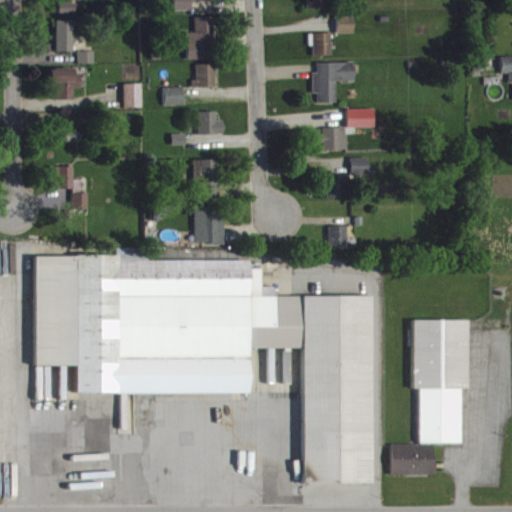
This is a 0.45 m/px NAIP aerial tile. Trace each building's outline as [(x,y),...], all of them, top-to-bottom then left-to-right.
[(56,0),(57,22),(74,21),(73,0),(56,0)] [(192,18),(192,0),(174,1),(175,19),(192,18)] [(213,0),(195,0),(195,9),(214,9),(213,0)] [(308,0),(309,16),(328,16),(327,0),(308,0)] [(355,42),(355,24),(338,24),(338,42),(355,42)] [(189,68),(216,67),(214,25),(196,26),(196,40),(188,41),(189,68)] [(58,60),(74,59),(74,28),(57,28),(58,60)] [(314,63),(332,64),(332,41),(314,41),(314,63)] [(95,72),(95,60),(79,60),(79,72),(95,72)] [(511,64),(502,65),(502,82),(510,81),(510,91),(511,91),(511,64)] [(337,111),(338,90),(356,90),(356,71),(319,70),(318,81),(314,81),(314,101),(319,101),(319,111),(337,111)] [(196,96),(217,95),(216,72),(195,73),(196,96)] [(75,76),(54,76),(54,107),(75,106),(75,97),(82,96),(82,81),(75,81),(75,76)] [(142,91),(124,92),(125,116),(143,116),(142,91)] [(165,96),(165,114),(185,113),(184,95),(165,96)] [(375,117),(347,118),(348,136),(375,135),(375,117)] [(224,128),(218,129),(217,119),(198,120),(198,143),(224,143),(224,128)] [(75,131),(58,131),(58,149),(81,150),(81,140),(75,140),(75,131)] [(348,158),(348,136),(323,136),(323,158),(348,158)] [(172,142),(173,154),(187,153),(187,142),(172,142)] [(369,165),(352,166),(352,182),(370,182),(369,165)] [(218,207),(219,168),(198,167),(197,206),(218,207)] [(50,197),(71,197),(71,218),(90,218),(90,201),(81,201),(81,188),(74,188),(74,174),(51,174),(50,197)] [(328,206),(350,206),(350,183),(328,183),(328,206)] [(225,251),(226,215),(196,215),(195,251),(225,251)] [(329,234),(329,256),(349,256),(348,234),(329,234)] [(371,304),(262,305),(261,277),(249,277),(249,269),(147,269),(147,256),(116,256),(116,264),(34,264),(35,374),(75,374),(76,402),(250,401),(249,356),(302,356),(302,492),(372,491),(371,304)] [(467,328),(412,328),(413,396),(419,396),(419,451),(462,451),(461,397),(468,397),(467,328)] [(433,452),(391,453),(392,483),(434,483),(433,452)]
